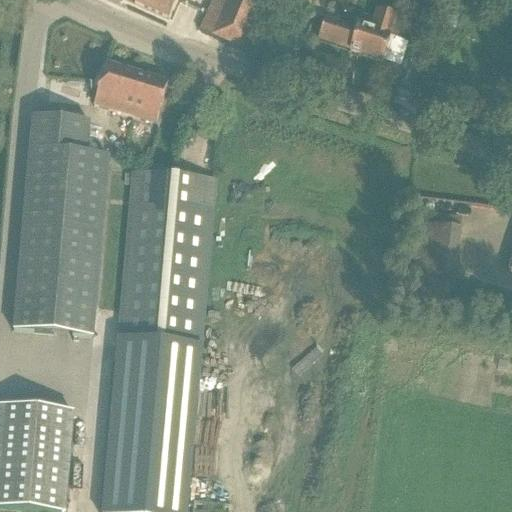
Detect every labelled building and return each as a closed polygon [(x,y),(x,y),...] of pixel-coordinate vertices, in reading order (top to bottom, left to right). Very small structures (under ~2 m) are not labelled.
[(119,0),(169,22),(178,0),(119,0)] [(214,0),(207,16),(199,34),(252,57),(260,38),(277,0),(214,0)] [(278,0),(277,5),(307,15),(312,0),(278,0)] [(382,65),(388,46),(390,40),(397,18),(376,12),(370,32),(357,28),(357,30),(325,20),(318,42),(349,53),(349,54),(382,65)] [(408,46),(390,40),(388,46),(382,65),(400,71),(408,46)] [(93,110),(155,128),(167,86),(105,68),(93,110)] [(30,118),(12,334),(94,341),(109,157),(86,155),(89,123),(30,118)] [(187,511),(202,347),(214,218),(217,184),(124,176),(123,187),(132,188),(118,339),(100,511),(187,511)] [(450,311),(457,253),(460,233),(420,228),(410,307),(450,311)] [(0,511),(65,511),(73,415),(0,408),(0,511)]
